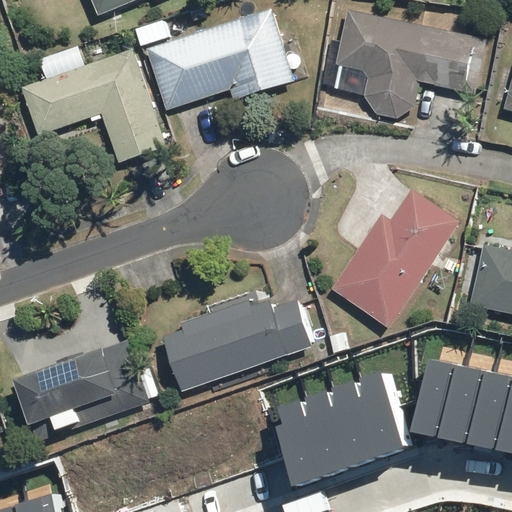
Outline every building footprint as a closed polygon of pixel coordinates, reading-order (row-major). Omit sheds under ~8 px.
[(92,0),(100,18),(145,0),(92,0)] [(274,12),(149,51),(169,113),(232,93),(236,104),(297,84),(274,12)] [(489,41),(350,12),(338,66),(363,71),(369,80),(366,97),(378,117),(399,121),(417,109),(422,85),(477,96),(489,41)] [(48,82),(24,90),(40,138),(104,116),(121,166),(168,150),(134,52),(87,68),(81,48),(41,62),(48,82)] [(334,292),(392,331),(463,225),(414,192),(393,223),(384,217),(334,292)] [(511,252),(485,247),(473,309),(511,316),(511,252)] [(174,367),(185,395),(317,350),(300,301),(275,310),(273,302),(254,308),(252,302),(183,325),(186,333),(166,340),(174,367)] [(131,343),(16,385),(33,430),(56,422),(60,435),(84,426),(80,414),(113,402),(119,418),(154,405),(153,400),(162,397),(154,376),(145,379),(131,343)] [(426,433),(455,440),(472,366),(443,359),(426,433)] [(455,440),(484,446),(501,373),(472,366),(455,440)] [(394,456),(424,446),(398,371),(368,382),(394,456)] [(484,446),(511,452),(511,375),(501,373),(484,446)] [(365,466),(394,456),(368,382),(339,392),(365,466)] [(335,476),(365,466),(339,392),(309,402),(335,476)] [(306,487),(335,476),(309,402),(287,410),(293,427),(286,429),(306,487)] [(36,511),(68,511),(63,496),(34,505),(36,511)]
